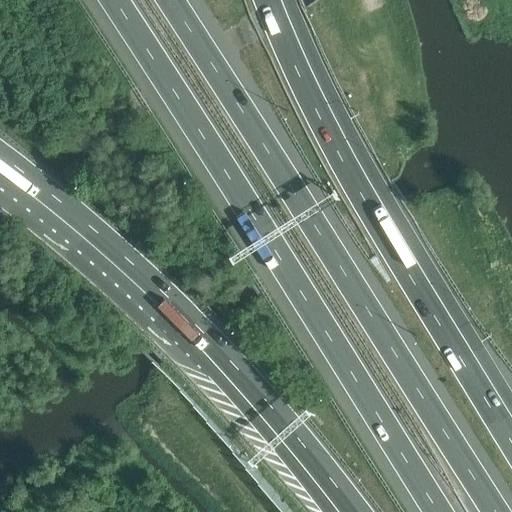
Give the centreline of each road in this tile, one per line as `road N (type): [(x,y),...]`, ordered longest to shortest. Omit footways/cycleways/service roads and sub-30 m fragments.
road 1 (motorway): [(110,0),(439,511)]
road 2 (motorway): [(498,511),(170,0)]
road 3 (motorway): [(0,155),(89,226),(231,362),(355,511)]
road 4 (motorway): [(511,441),(335,149),(268,0)]
